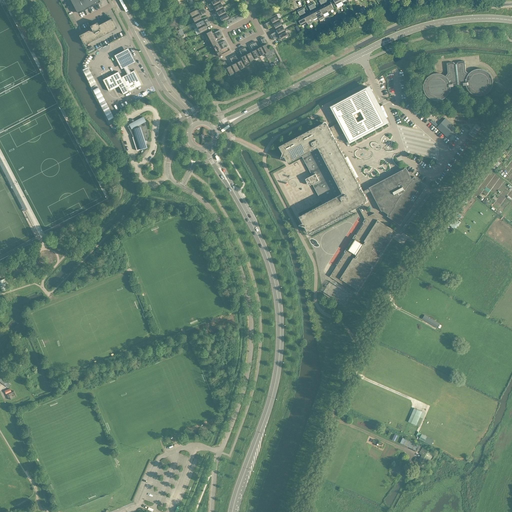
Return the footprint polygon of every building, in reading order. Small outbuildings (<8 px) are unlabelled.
[(99,0),(70,0),(78,13),(100,2),(99,0)] [(328,11),(322,0),(318,0),(322,6),(319,7),(323,14),(328,11)] [(325,0),(322,0),(328,11),(334,8),(330,2),(327,3),(325,0)] [(220,2),(209,8),(210,10),(215,8),(216,11),(223,7),(220,2)] [(317,9),(313,2),(310,3),(317,17),(323,14),(319,7),(317,9)] [(317,17),(310,3),(308,5),(311,12),(308,13),(312,20),(317,17)] [(205,10),(204,7),(197,11),(195,8),(189,11),(192,17),(205,10)] [(223,7),(216,11),(218,13),(213,16),(215,18),(226,13),(223,7)] [(302,8),(300,9),(307,22),(312,20),(308,13),(306,14),(302,8)] [(300,9),(297,10),(301,17),(298,19),(301,25),(307,22),(300,9)] [(205,10),(192,17),(194,22),(201,19),(200,16),(207,12),(205,10)] [(226,13),(215,18),(216,21),(220,19),(222,22),(225,20),(228,19),(229,18),(226,13)] [(271,20),(264,24),(266,27),(279,20),(276,14),(270,18),(271,20)] [(98,25),(97,22),(90,26),(91,29),(79,35),(84,45),(117,28),(112,18),(98,25)] [(201,19),(194,22),(197,27),(208,22),(207,19),(203,21),(201,19)] [(279,20),(266,27),(267,29),(274,26),(275,28),(282,25),(279,20)] [(208,22),(197,27),(200,33),(207,29),(205,27),(210,24),(208,22)] [(282,25),(275,28),(277,31),(270,35),(271,37),(285,30),(282,25)] [(219,30),(215,32),(213,33),(211,31),(204,34),(207,39),(221,32),(219,30)] [(285,30),(271,37),(273,40),(280,37),(281,39),(288,36),(285,30)] [(221,32),(207,39),(210,45),(217,41),(215,39),(222,35),(221,32)] [(270,50),(263,37),(260,38),(264,45),(261,46),(265,53),(270,50)] [(217,41),(210,45),(213,50),(227,43),(225,40),(218,44),(217,41)] [(258,48),(255,41),(252,42),(259,56),(265,53),(261,46),(258,48)] [(259,56),(252,42),(250,44),(253,51),(250,52),(254,59),(259,56)] [(227,43),(213,50),(216,56),(222,52),(221,49),(228,46),(227,43)] [(128,74),(132,72),(128,64),(135,60),(128,47),(115,53),(122,66),(124,66),(128,74)] [(248,53),(244,47),(242,48),(249,61),(254,59),(250,52),(248,53)] [(242,48),(239,49),(242,56),(240,58),(241,60),(243,64),(244,64),(249,61),(242,48)] [(238,61),(235,55),(232,56),(239,69),(245,66),(244,64),(243,64),(241,60),(238,61)] [(232,56),(229,57),(233,64),(230,65),(234,72),(239,69),(232,56)] [(228,67),(224,60),(221,62),(227,73),(228,75),(234,72),(230,65),(228,67)] [(463,85),(466,85),(467,88),(469,91),(471,93),(474,95),(477,95),(480,96),(483,95),(486,94),(489,92),(491,90),(492,87),(493,84),(493,80),(492,77),(491,75),(489,72),(486,70),(483,69),(480,68),(477,69),(474,70),(471,71),(469,73),(466,71),(465,61),(458,62),(456,64),(455,64),(453,62),(447,63),(448,73),(446,76),(443,74),(440,73),(437,73),(434,73),(431,74),(428,76),(426,79),(424,81),(423,85),(423,88),(424,91),(425,94),(427,96),(430,98),(433,100),(436,100),(439,100),(442,99),(445,98),(447,95),(449,93),(450,90),(451,87),(453,86),(453,85),(463,84),(463,85)] [(94,81),(89,66),(83,68),(88,83),(94,81)] [(119,86),(123,94),(142,85),(134,70),(132,72),(128,74),(121,77),(118,72),(103,80),(109,91),(119,86)] [(98,85),(93,87),(107,119),(112,117),(98,85)] [(323,123),(280,146),(283,152),(281,158),(285,156),(288,163),(302,156),(312,175),(309,177),(306,179),(307,182),(309,185),(312,184),(323,203),(300,216),(305,226),(309,233),(358,206),(366,220),(336,267),(330,276),(346,287),(348,283),(359,290),(372,269),(371,268),(372,265),(374,266),(381,255),(379,254),(381,252),(382,252),(396,231),(388,226),(390,223),(373,212),(368,215),(362,204),(365,202),(367,198),(335,138),(345,133),(350,143),(387,123),(367,86),(331,106),(339,123),(330,128),(328,124),(323,123)] [(140,149),(145,148),(147,147),(144,140),(147,141),(148,137),(148,133),(147,130),(146,126),(144,122),(145,121),(143,117),(129,124),(130,125),(128,126),(127,126),(135,141),(135,140),(137,139),(140,149)] [(469,117),(468,122),(476,123),(482,127),(484,124),(485,119),(469,117)] [(449,138),(453,133),(455,135),(459,131),(445,118),(437,127),(449,138)] [(481,127),(476,123),(468,133),(473,137),(481,127)] [(495,159),(491,164),(495,168),(499,163),(495,159)] [(2,161),(0,161),(0,164),(22,208),(25,206),(2,161)] [(406,168),(403,169),(400,171),(396,173),(395,172),(393,174),(393,175),(369,187),(382,211),(383,210),(388,214),(387,216),(400,224),(427,185),(414,176),(412,179),(412,178),(406,168)] [(461,222),(456,218),(450,225),(454,228),(455,227),(456,228),(461,222)] [(0,287),(2,292),(9,289),(5,278),(0,280),(0,287)] [(343,294),(340,299),(343,301),(342,303),(344,304),(350,294),(344,290),(342,294),(343,294)] [(422,319),(437,328),(440,324),(425,315),(422,319)] [(0,381),(3,384),(5,385),(12,377),(6,372),(5,374),(0,369),(0,381)] [(16,378),(9,384),(11,386),(18,381),(16,378)] [(7,394),(9,400),(17,396),(14,391),(7,394)] [(420,422),(418,421),(422,411),(414,408),(408,422),(416,425),(419,426),(420,422)] [(419,453),(422,454),(417,464),(423,467),(428,458),(430,459),(432,456),(433,456),(434,453),(423,447),(419,453)]
